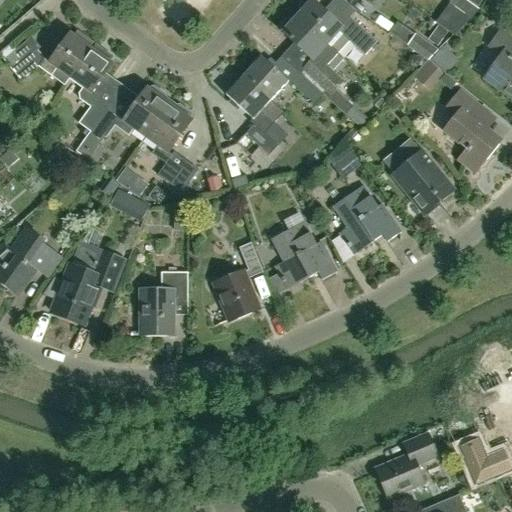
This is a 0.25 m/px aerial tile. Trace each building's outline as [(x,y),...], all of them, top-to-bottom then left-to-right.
[(312,1),(312,2),(309,0),(308,0),(304,1),(300,5),(300,11),(302,13),(298,17),(337,53),(348,41),(364,56),(376,43),(350,19),(341,28),(312,1)] [(479,9),(465,0),(452,0),(450,4),(469,18),(479,9)] [(364,119),(333,92),(342,81),(325,66),(337,53),(298,17),(293,22),(291,20),(285,21),(281,25),(281,31),(283,33),(312,60),(303,70),(326,91),(323,95),(358,126),(364,119)] [(57,70),(70,80),(92,50),(90,49),(93,44),(76,33),(73,37),(70,35),(50,64),(47,61),(36,50),(21,62),(13,53),(4,61),(22,82),(38,68),(52,77),(57,70)] [(511,42),(500,34),(491,46),(502,54),(484,78),(511,97),(511,42)] [(415,35),(407,46),(428,61),(438,51),(415,35)] [(95,46),(92,50),(70,80),(82,88),(78,94),(79,99),(90,107),(78,123),(92,133),(94,130),(110,107),(97,97),(93,94),(113,65),(110,62),(113,58),(95,46)] [(432,62),(447,75),(458,61),(443,49),(432,62)] [(242,75),(269,101),(287,82),(260,56),(242,75)] [(423,71),(436,82),(442,75),(429,64),(423,71)] [(323,95),(301,74),(292,84),(314,104),(323,95)] [(269,101),(242,75),(225,93),(252,119),(269,101)] [(134,129),(145,138),(171,103),(166,100),(165,96),(155,88),(151,89),(149,92),(147,90),(126,118),(122,115),(114,126),(128,136),(134,129)] [(484,108),(483,110),(461,92),(447,109),(457,116),(445,132),(467,150),(459,160),(475,172),(500,140),(488,130),(497,119),(484,108)] [(171,103),(145,138),(156,146),(150,154),(164,164),(156,175),(180,193),(197,170),(172,153),(170,155),(167,153),(190,122),(189,121),(191,118),(190,115),(179,107),(176,107),(171,103)] [(105,138),(114,126),(122,115),(110,107),(94,130),(105,138)] [(268,155),(276,147),(255,127),(247,135),(268,155)] [(200,159),(210,165),(221,146),(211,140),(200,159)] [(93,156),(81,147),(77,153),(89,161),(93,156)] [(425,214),(453,191),(421,153),(394,175),(425,214)] [(245,177),(230,182),(233,191),(248,186),(245,177)] [(109,180),(101,191),(110,197),(118,186),(109,180)] [(386,241),(400,232),(381,205),(377,207),(363,186),(334,206),(348,226),(339,233),(354,254),(382,235),(386,241)] [(284,222),(289,230),(274,238),(286,261),(276,267),(288,289),(318,273),(322,281),(336,273),(320,243),(317,245),(299,214),(284,222)] [(27,229),(11,252),(3,246),(0,249),(0,283),(18,297),(36,271),(47,279),(61,258),(38,242),(40,238),(27,229)] [(229,321),(259,308),(247,280),(263,273),(251,244),(238,249),(247,271),(213,285),(229,321)] [(112,292),(124,260),(102,252),(93,275),(70,266),(52,313),(83,325),(98,286),(112,292)] [(187,301),(187,273),(162,273),(162,294),(141,294),(141,333),(174,333),(174,301),(187,301)] [(437,457),(428,435),(403,445),(408,457),(375,470),(376,472),(373,473),(381,490),(383,489),(390,506),(391,506),(388,499),(424,484),(418,468),(419,465),(437,457)] [(478,442),(461,449),(476,484),(509,470),(502,454),(485,461),(478,442)] [(465,511),(459,495),(425,509),(426,511),(465,511)]
